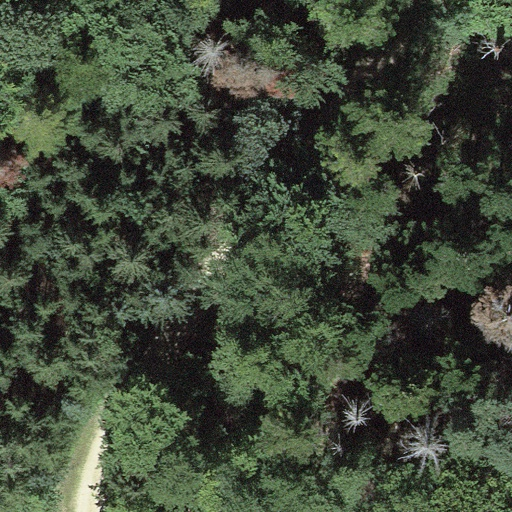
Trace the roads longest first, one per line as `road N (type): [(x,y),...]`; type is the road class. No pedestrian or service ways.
road 1 (track): [(73,511),(75,473),(431,0)]
road 2 (track): [(168,0),(0,173)]
